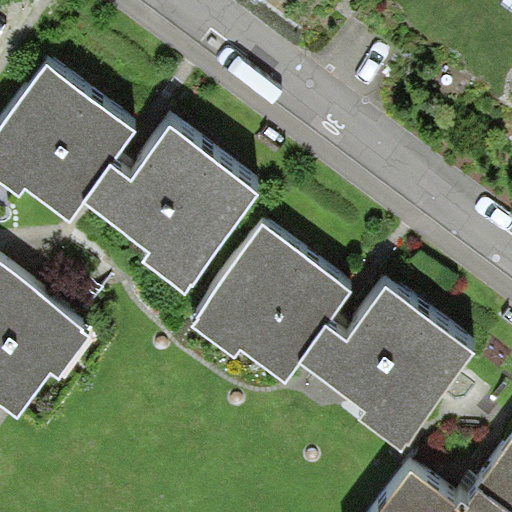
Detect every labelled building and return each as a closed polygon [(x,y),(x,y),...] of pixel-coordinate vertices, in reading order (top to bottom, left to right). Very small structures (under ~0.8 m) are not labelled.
[(130,114),(43,54),(0,114),(0,168),(15,179),(24,166),(71,198),(84,179),(108,145),(130,114)] [(108,145),(84,179),(146,223),(137,236),(186,270),(255,173),(164,108),(128,159),(119,152),(108,145)] [(322,310),(344,278),(259,216),(191,310),(232,339),(238,330),(284,364),(301,341),(322,310)] [(93,324),(0,252),(0,390),(18,405),(49,364),(57,371),(93,324)] [(398,427),(467,334),(385,274),(345,327),(335,320),(322,310),(301,341),(364,387),(357,397),(398,427)] [(511,425),(482,466),(475,476),(506,499),(511,503),(511,425)] [(497,511),(506,499),(475,476),(462,493),(405,451),(359,511),(497,511)]
